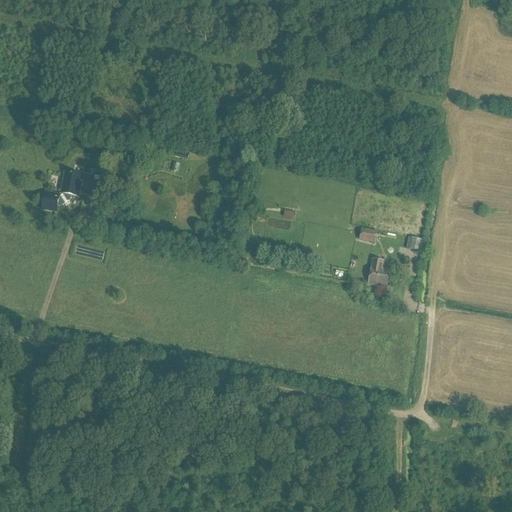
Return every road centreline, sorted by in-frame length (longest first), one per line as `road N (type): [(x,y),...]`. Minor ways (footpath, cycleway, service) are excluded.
road 1 (track): [(0,334),(416,410),(469,0)]
road 2 (track): [(0,21),(393,98)]
